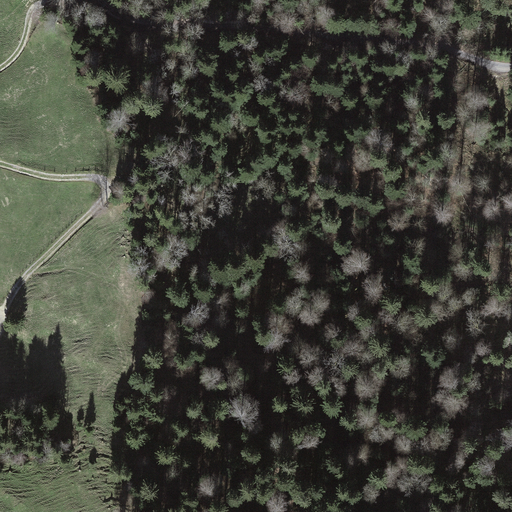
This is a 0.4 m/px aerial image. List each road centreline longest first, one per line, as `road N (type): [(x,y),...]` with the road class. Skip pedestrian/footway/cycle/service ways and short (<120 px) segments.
road 1 (track): [(511,68),(435,46),(281,30),(134,27),(105,11)]
road 2 (track): [(0,328),(23,278),(109,191),(103,179),(48,178),(0,163)]
